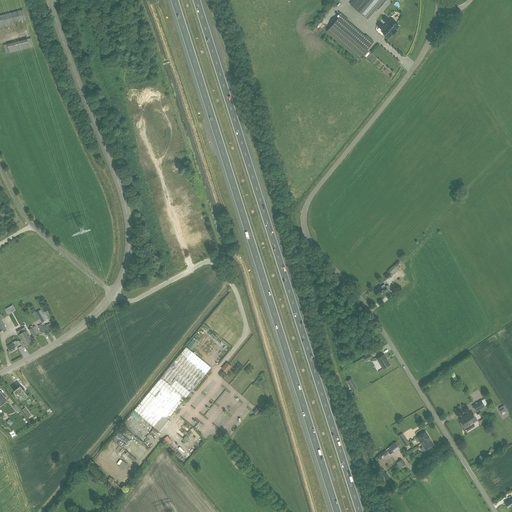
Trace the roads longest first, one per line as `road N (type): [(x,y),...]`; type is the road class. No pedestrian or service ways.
road 1 (unclassified): [(495,511),(378,323),(304,230),(314,191),(420,57),(436,7)]
road 2 (motorway): [(173,0),(336,511)]
road 3 (motorway): [(359,511),(196,0)]
road 4 (tertiary): [(111,293),(126,258),(124,207),(51,0)]
road 5 (unclassified): [(0,162),(33,226),(111,293)]
road 6 (tertiary): [(0,373),(58,343),(111,293)]
